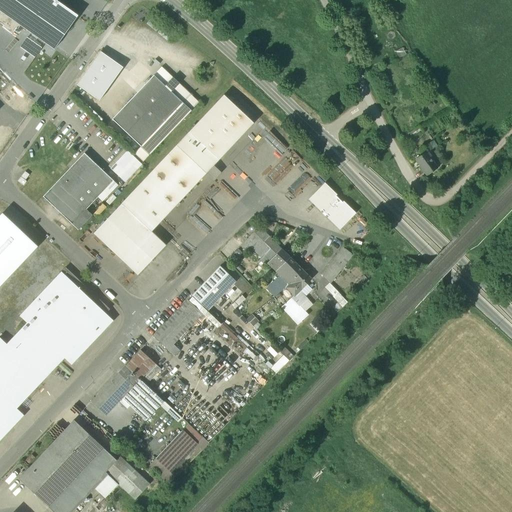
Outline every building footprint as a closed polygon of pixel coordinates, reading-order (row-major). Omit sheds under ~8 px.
[(78,15),(56,0),(0,0),(0,11),(54,50),(78,15)] [(117,64),(100,51),(76,85),(94,97),(117,64)] [(198,102),(161,67),(153,75),(182,102),(191,111),(198,102)] [(153,75),(111,119),(140,146),(182,102),(153,75)] [(253,123),(223,95),(188,132),(218,160),(253,123)] [(182,102),(140,146),(149,154),(191,111),(182,102)] [(218,160),(188,132),(176,145),(206,173),(218,160)] [(433,141),(420,150),(423,154),(427,151),(428,152),(436,146),(433,141)] [(176,145),(121,204),(150,232),(206,173),(176,145)] [(127,183),(145,165),(130,151),(112,168),(127,183)] [(436,168),(430,159),(432,158),(428,152),(427,151),(423,154),(415,160),(426,175),(436,168)] [(84,153),(42,197),(71,224),(86,209),(113,180),(84,153)] [(29,175),(25,171),(20,177),(25,180),(29,175)] [(20,177),(17,181),(23,185),(26,181),(25,180),(20,177)] [(219,184),(214,189),(232,206),(236,201),(219,184)] [(353,214),(324,186),(310,200),(339,228),(353,214)] [(201,205),(218,222),(224,217),(207,200),(201,205)] [(150,232),(121,204),(93,233),(137,275),(165,245),(150,232)] [(86,209),(71,224),(77,230),(91,215),(86,209)] [(0,217),(0,286),(37,248),(3,214),(0,217)] [(269,238),(258,227),(240,246),(246,252),(251,247),(261,257),(270,249),(274,253),(276,254),(281,250),(269,238)] [(342,247),(333,259),(343,267),(353,255),(342,247)] [(288,257),(281,250),(276,254),(270,260),(267,263),(275,271),(288,257)] [(302,271),(288,257),(275,271),(280,276),(289,284),(302,271)] [(341,269),(331,261),(321,274),(330,284),(341,269)] [(219,267),(205,282),(221,297),(235,282),(219,267)] [(109,309),(65,268),(61,272),(105,314),(109,309)] [(311,280),(302,271),(289,284),(285,287),(293,296),(293,297),(299,291),(311,280)] [(105,314),(61,272),(19,316),(27,323),(6,344),(0,338),(0,440),(23,415),(16,408),(64,358),(71,365),(113,321),(105,314)] [(289,284),(280,276),(276,279),(275,277),(270,283),(279,293),(285,287),(289,284)] [(221,297),(205,282),(191,296),(208,311),(221,297)] [(337,292),(329,283),(325,287),(333,296),(337,292)] [(299,291),(293,297),(293,296),(281,307),(298,324),(307,316),(298,306),(307,299),(299,291)] [(343,298),(337,292),(333,296),(339,302),(343,298)] [(187,301),(153,337),(167,351),(173,345),(202,315),(187,301)] [(240,355),(248,347),(224,323),(216,331),(240,355)] [(173,345),(167,351),(174,357),(179,351),(173,345)] [(139,350),(125,366),(139,379),(140,379),(154,364),(139,350)] [(125,366),(90,402),(105,416),(119,401),(133,387),(139,379),(125,366)] [(139,379),(133,387),(140,393),(146,386),(140,379),(139,379)] [(146,386),(140,393),(133,387),(119,401),(119,402),(122,399),(129,406),(145,421),(163,401),(146,386)] [(129,406),(122,399),(119,402),(126,408),(129,406)] [(73,420),(18,479),(47,507),(103,448),(73,420)] [(182,430),(155,459),(169,473),(197,444),(182,430)] [(103,448),(47,507),(52,511),(71,511),(107,474),(105,472),(116,460),(103,448)] [(116,460),(105,472),(107,474),(134,499),(149,484),(145,480),(141,484),(116,460)]
